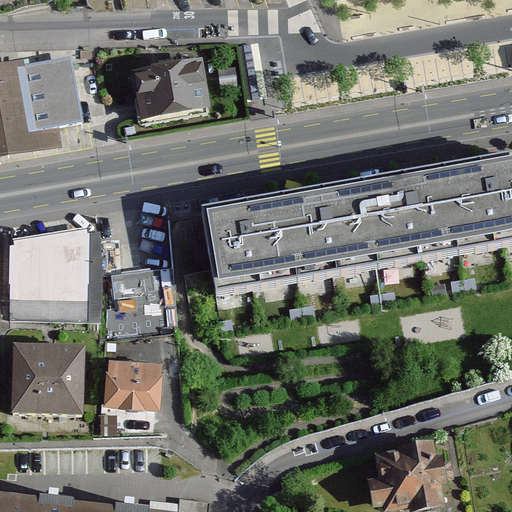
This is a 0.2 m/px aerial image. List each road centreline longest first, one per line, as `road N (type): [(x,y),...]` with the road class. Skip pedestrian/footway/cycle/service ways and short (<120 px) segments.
road 1 (primary): [(0,195),(511,107)]
road 2 (residential): [(305,17),(0,28)]
road 3 (residential): [(511,405),(319,457),(268,479),(235,511)]
road 4 (residential): [(511,25),(321,58),(305,17)]
